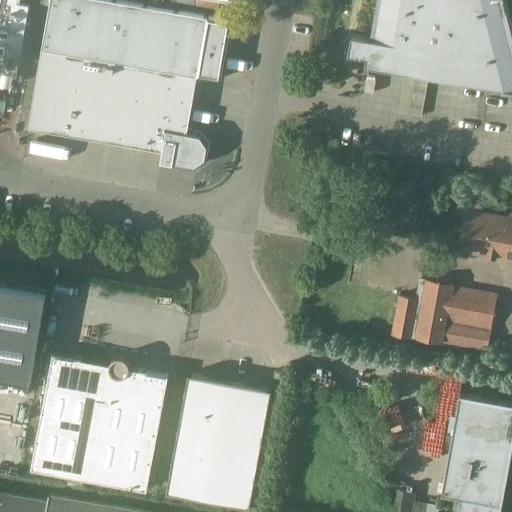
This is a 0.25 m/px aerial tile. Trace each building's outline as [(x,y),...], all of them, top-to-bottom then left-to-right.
[(7,99),(0,97),(0,70),(1,64),(18,67),(28,0),(0,0),(0,109),(4,111),(7,99)] [(198,74),(221,78),(231,19),(122,0),(50,0),(28,126),(162,149),(161,160),(195,166),(207,158),(210,144),(201,132),(188,129),(198,74)] [(349,52),(367,55),(366,63),(511,88),(511,28),(505,0),(377,0),(371,36),(352,33),(349,52)] [(428,81),(405,77),(399,112),(422,116),(428,81)] [(511,216),(466,209),(459,249),(511,258),(511,216)] [(422,277),(418,297),(400,294),(394,331),(488,349),(498,293),(454,285),(454,283),(422,277)] [(0,377),(31,383),(46,293),(0,285),(0,377)] [(32,467),(89,478),(111,362),(53,351),(32,467)] [(111,362),(89,478),(148,489),(169,373),(131,366),(131,365),(130,363),(130,361),(129,359),(127,358),(126,356),(124,356),(123,355),(120,355),(119,355),(117,356),(116,356),(114,357),(113,358),(112,359),(111,360),(111,362)] [(167,491),(250,507),(272,388),(268,388),(268,386),(193,372),(193,374),(189,373),(167,491)] [(0,511),(46,511),(48,499),(0,491),(0,511)] [(46,511),(156,511),(49,493),(48,499),(46,511)]
